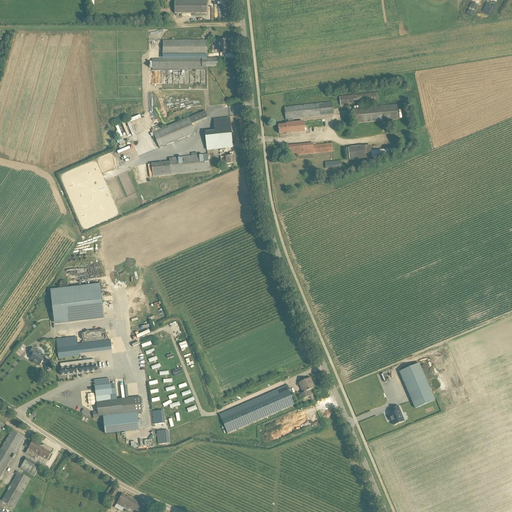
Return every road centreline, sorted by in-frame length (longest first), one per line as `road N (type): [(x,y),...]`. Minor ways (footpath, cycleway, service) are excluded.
road 1 (tertiary): [(385,511),(275,247),(239,0)]
road 2 (unclassified): [(0,401),(124,484),(184,511)]
